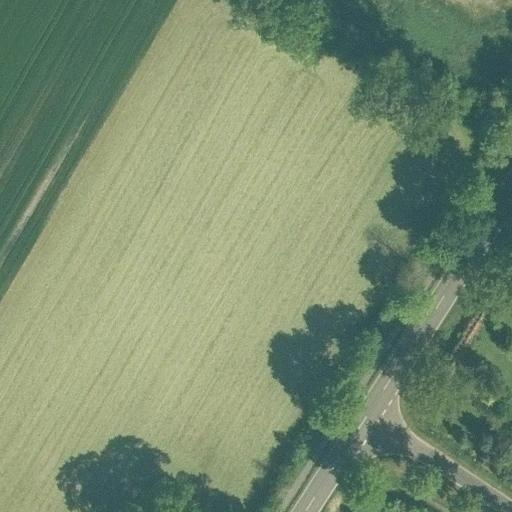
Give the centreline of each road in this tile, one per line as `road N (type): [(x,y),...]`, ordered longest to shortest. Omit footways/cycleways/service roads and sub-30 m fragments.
road 1 (tertiary): [(511,186),(365,414)]
road 2 (tertiary): [(511,509),(365,414)]
